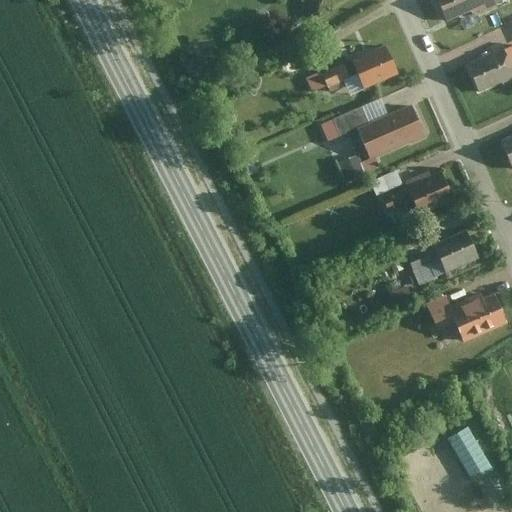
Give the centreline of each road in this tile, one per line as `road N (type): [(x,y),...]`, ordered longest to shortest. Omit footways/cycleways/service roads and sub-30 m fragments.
road 1 (tertiary): [(81,0),(345,511)]
road 2 (residential): [(397,0),(511,247)]
